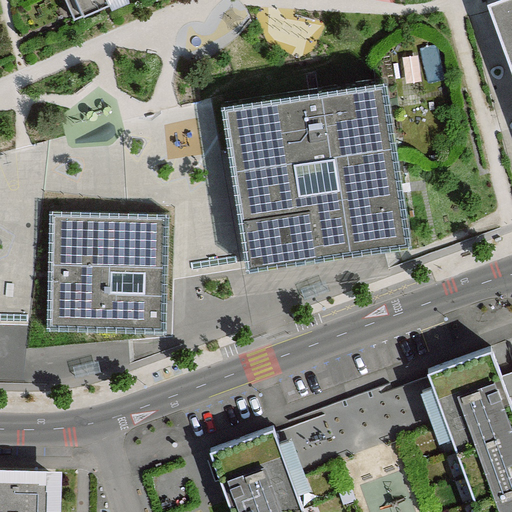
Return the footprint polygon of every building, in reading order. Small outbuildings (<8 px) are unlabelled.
[(67,0),(76,18),(110,3),(113,9),(130,1),(129,0),(67,0)] [(511,0),(495,0),(488,3),(511,66),(511,0)] [(441,46),(408,52),(412,79),(446,73),(441,46)] [(388,77),(223,103),(248,268),(414,244),(388,77)] [(170,213),(50,210),(48,329),(169,332),(170,213)] [(493,345),(430,369),(432,375),(449,420),(459,450),(482,511),(511,511),(511,397),(503,374),(493,345)] [(306,511),(274,426),(212,448),(235,511),(306,511)] [(421,464),(418,455),(408,459),(414,476),(424,472),(421,464)] [(52,511),(54,475),(0,472),(0,511),(52,511)] [(356,497),(349,480),(339,484),(342,493),(345,501),(356,497)]
